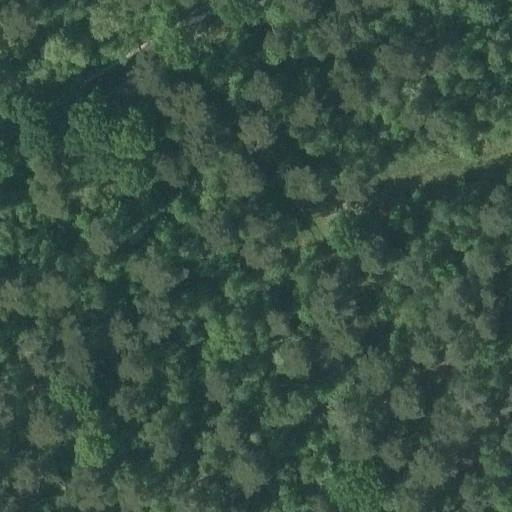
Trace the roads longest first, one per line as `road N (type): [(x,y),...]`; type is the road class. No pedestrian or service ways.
road 1 (track): [(186,31),(507,511)]
road 2 (track): [(186,31),(0,151)]
